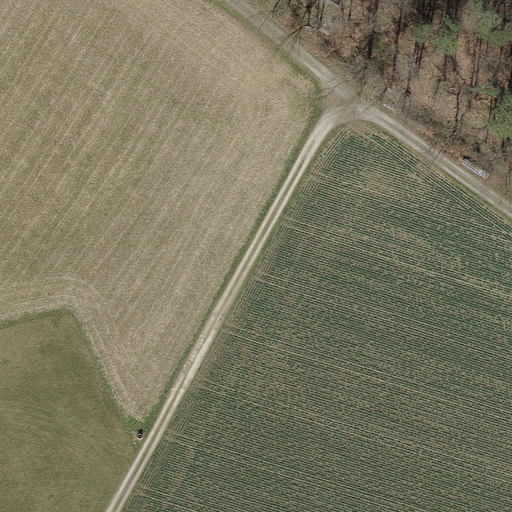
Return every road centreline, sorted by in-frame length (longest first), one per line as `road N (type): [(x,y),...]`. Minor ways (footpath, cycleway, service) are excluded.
road 1 (track): [(116,511),(348,95)]
road 2 (track): [(511,209),(348,95)]
road 3 (track): [(348,95),(235,0)]
